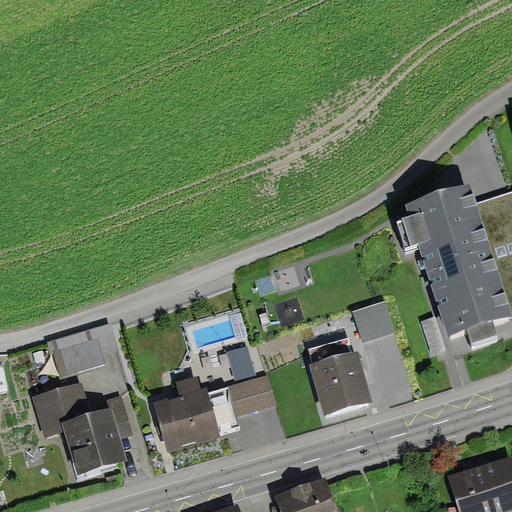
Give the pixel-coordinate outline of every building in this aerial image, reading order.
[(469,188),(405,208),(446,338),(510,318),(511,317),(511,191),(476,204),(469,188)] [(364,341),(398,333),(390,301),(357,309),(364,341)] [(50,345),(59,375),(114,360),(105,330),(50,345)] [(307,352),(325,418),(365,407),(347,341),(307,352)] [(257,344),(230,349),(236,379),(263,373),(257,344)] [(155,407),(167,452),(237,433),(232,414),(268,404),(260,378),(155,407)] [(75,388),(32,400),(44,440),(66,434),(78,474),(119,462),(112,437),(127,433),(118,403),(83,413),(75,388)] [(511,487),(505,463),(448,479),(457,511),(502,511),(511,509),(511,487)] [(275,498),(280,511),(332,511),(321,481),(275,498)]
